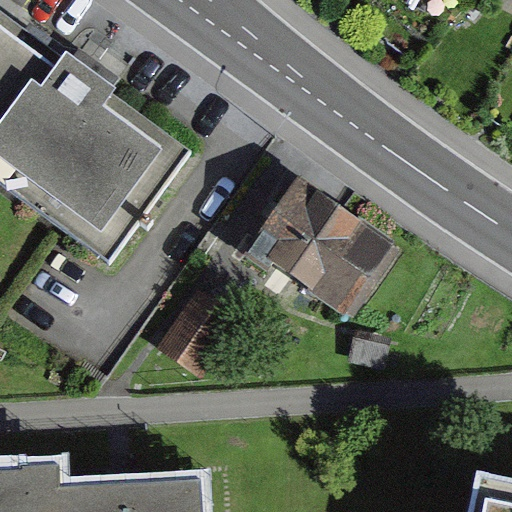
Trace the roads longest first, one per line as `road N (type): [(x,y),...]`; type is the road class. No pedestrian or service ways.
road 1 (residential): [(0,417),(511,387)]
road 2 (tertiary): [(511,234),(192,0)]
